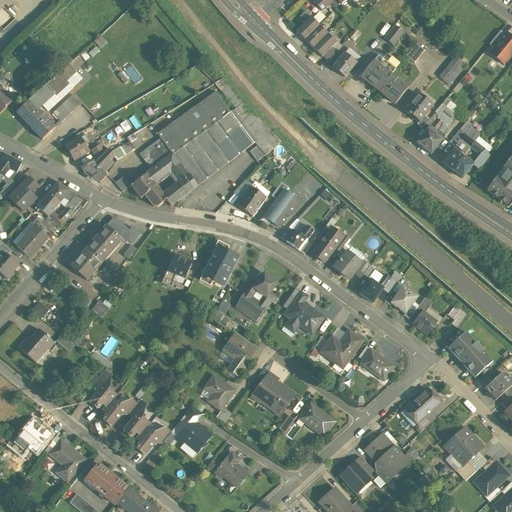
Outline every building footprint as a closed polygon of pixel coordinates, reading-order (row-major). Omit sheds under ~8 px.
[(318,0),(317,0),(314,3),(322,12),(326,8),(318,0)] [(311,18),(296,33),(304,41),(319,26),(311,18)] [(319,26),(304,41),(313,49),(327,35),(319,26)] [(404,33),(395,26),(384,40),(393,47),(404,33)] [(357,31),(350,39),(354,42),(361,34),(357,31)] [(500,32),(489,46),(494,50),(505,35),(500,32)] [(494,50),(490,54),(503,65),(511,53),(511,38),(506,34),(505,35),(494,50)] [(327,35),(313,49),(321,58),(323,57),(331,48),(336,43),(327,35)] [(416,44),(405,57),(414,64),(425,51),(416,44)] [(331,48),(323,57),(328,62),(336,53),(331,48)] [(344,55),(333,69),(344,79),(356,64),(344,55)] [(396,70),(378,56),(373,62),(390,76),(391,76),(396,70)] [(464,67),(455,59),(440,78),(449,86),(464,67)] [(390,76),(373,62),(361,78),(378,91),(390,76)] [(69,65),(46,86),(54,95),(60,89),(62,91),(69,85),(65,81),(75,72),(69,65)] [(8,74),(0,81),(0,83),(4,87),(12,79),(8,74)] [(391,76),(390,76),(378,91),(395,105),(407,89),(391,76)] [(243,104),(223,79),(214,84),(236,109),(230,113),(255,144),(257,147),(258,146),(266,156),(273,150),(281,143),(243,104)] [(54,95),(42,106),(47,112),(72,89),(69,85),(62,91),(60,89),(54,95)] [(46,86),(29,102),(37,110),(42,106),(54,95),(46,86)] [(0,90),(0,89),(0,115),(0,116),(7,109),(13,103),(0,90)] [(140,155),(152,172),(164,162),(230,113),(215,93),(158,135),(161,139),(140,155)] [(72,96),(53,114),(61,123),(81,105),(72,96)] [(418,96),(404,113),(409,117),(410,116),(418,122),(418,123),(423,116),(423,115),(430,105),(418,96)] [(29,102),(16,113),(29,127),(41,115),(37,110),(29,102)] [(445,109),(437,119),(443,124),(445,126),(445,127),(446,127),(454,116),(445,109)] [(55,129),(42,115),(44,113),(41,115),(29,127),(42,141),(55,129)] [(198,187),(255,144),(230,113),(164,162),(170,172),(178,184),(189,176),(198,187)] [(423,116),(418,123),(418,122),(416,125),(421,129),(429,120),(423,116)] [(437,119),(430,128),(436,133),(443,124),(437,119)] [(434,135),(428,131),(417,144),(431,155),(435,149),(437,151),(442,145),(439,143),(441,141),(434,135)] [(465,135),(459,131),(452,140),(457,144),(460,141),(465,135)] [(475,143),(465,135),(460,141),(470,148),(475,143)] [(80,138),(66,147),(74,162),(89,153),(80,138)] [(479,146),(475,143),(470,148),(480,156),(484,150),(482,148),(484,146),(481,143),(479,146)] [(101,145),(93,150),(96,156),(104,151),(101,145)] [(124,145),(115,152),(116,153),(113,154),(114,157),(117,161),(131,151),(127,145),(125,146),(124,145)] [(257,162),(266,156),(258,146),(257,147),(249,152),(257,162)] [(460,153),(454,149),(442,164),(452,171),(462,158),(459,155),(460,153)] [(95,166),(100,173),(101,171),(104,174),(104,173),(113,164),(110,161),(114,157),(113,154),(110,150),(95,166)] [(474,164),(480,169),(490,155),(484,150),(480,156),(474,164)] [(22,164),(5,156),(0,162),(0,164),(15,173),(17,174),(22,164)] [(511,156),(486,192),(509,208),(511,203),(511,156)] [(468,159),(466,161),(462,158),(452,171),(462,179),(474,164),(468,159)] [(152,172),(146,176),(153,183),(170,172),(164,162),(152,172)] [(101,171),(100,173),(95,166),(93,163),(81,170),(83,172),(91,176),(93,180),(100,183),(106,178),(107,176),(104,173),(104,174),(101,171)] [(15,173),(0,164),(0,172),(6,177),(10,180),(15,173)] [(26,175),(18,183),(23,187),(30,179),(30,180),(31,179),(26,175)] [(128,182),(119,188),(122,193),(140,180),(137,175),(128,182)] [(178,184),(162,197),(153,183),(146,176),(131,187),(140,200),(144,197),(152,207),(158,208),(167,201),(172,207),(198,187),(189,176),(178,184)] [(10,180),(6,177),(5,179),(9,184),(5,189),(9,193),(17,184),(10,180)] [(124,177),(115,184),(119,188),(128,182),(124,177)] [(23,187),(10,200),(19,208),(21,205),(27,210),(36,200),(35,198),(34,192),(38,188),(30,180),(30,179),(23,187)] [(58,183),(49,195),(59,203),(68,192),(58,183)] [(281,184),(271,196),(276,200),(283,191),(285,192),(288,189),(281,184)] [(252,188),(238,207),(252,217),(266,198),(252,188)] [(325,190),(320,195),(329,203),(333,198),(325,190)] [(285,192),(283,191),(276,200),(260,221),(268,225),(270,222),(278,228),(301,204),(285,192)] [(77,197),(68,192),(59,203),(60,204),(65,209),(77,197)] [(49,195),(36,209),(47,219),(48,218),(53,213),(60,204),(59,203),(49,195)] [(77,197),(65,209),(67,210),(72,214),(70,216),(75,219),(87,202),(77,197)] [(59,219),(64,223),(70,216),(72,214),(67,210),(59,219)] [(53,213),(48,218),(58,228),(64,223),(59,219),(53,213)] [(47,228),(37,219),(32,225),(36,228),(36,227),(43,233),(47,228)] [(130,231),(122,224),(113,221),(108,226),(123,240),(126,243),(129,240),(133,244),(141,236),(133,228),(130,231)] [(107,225),(86,250),(102,264),(106,259),(118,244),(119,245),(123,240),(108,226),(107,225)] [(305,226),(299,235),(301,236),(308,228),(305,226)] [(36,228),(27,238),(39,249),(49,238),(43,233),(36,227),(36,228)] [(299,235),(295,232),(287,242),(300,252),(307,241),(314,232),(308,228),(301,236),(299,235)] [(343,237),(331,229),(329,232),(322,242),(312,255),(323,263),(334,248),(335,249),(344,238),(343,237)] [(324,229),(317,239),(322,242),(329,232),(324,229)] [(344,238),(335,249),(340,253),(345,246),(350,239),(344,235),(343,237),(344,238)] [(39,249),(27,238),(18,247),(17,248),(24,253),(30,259),(39,249)] [(10,250),(0,240),(0,251),(3,254),(4,253),(8,257),(12,252),(10,250)] [(307,241),(300,252),(305,255),(312,245),(307,241)] [(215,247),(226,253),(229,248),(218,242),(215,247)] [(14,245),(10,250),(12,252),(19,258),(24,253),(17,248),(18,247),(14,245)] [(131,246),(124,256),(129,260),(137,249),(131,246)] [(340,253),(337,255),(342,259),(346,255),(350,250),(345,246),(340,253)] [(218,249),(211,263),(230,273),(238,259),(226,253),(218,249)] [(102,264),(86,250),(72,267),(88,281),(102,264)] [(8,257),(4,253),(3,254),(0,257),(0,273),(8,281),(15,274),(13,273),(18,266),(8,257)] [(355,262),(346,255),(342,259),(335,268),(349,280),(354,274),(362,264),(357,260),(355,262)] [(193,264),(174,256),(171,263),(168,262),(166,268),(169,269),(165,277),(173,280),(175,275),(186,279),(193,264)] [(362,264),(354,274),(361,279),(364,276),(370,267),(364,262),(362,264)] [(211,263),(203,277),(213,282),(223,287),(230,273),(211,263)] [(370,267),(364,276),(368,279),(374,270),(375,271),(376,270),(370,266),(370,267)] [(101,290),(114,277),(106,269),(93,282),(101,290)] [(391,278),(379,269),(377,272),(384,278),(379,285),(383,289),(391,278)] [(264,274),(258,283),(254,280),(250,286),(243,295),(251,300),(256,291),(264,296),(258,305),(265,310),(271,301),(271,300),(275,295),(271,292),(277,283),(264,274)] [(210,287),(213,282),(203,277),(202,276),(199,282),(210,287)] [(173,280),(165,277),(163,284),(172,288),(175,281),(173,280)] [(379,285),(371,280),(366,288),(365,288),(360,294),(373,303),(383,289),(379,285)] [(418,298),(403,287),(397,295),(391,304),(405,314),(406,315),(412,306),(418,298)] [(392,291),(385,302),(390,306),(391,304),(397,295),(392,291)] [(325,318),(304,303),(308,298),(302,293),(285,316),(290,320),(287,324),(296,330),(297,329),(298,329),(300,327),(312,336),(325,318)] [(251,300),(243,295),(238,302),(260,317),(265,310),(258,305),(251,300)] [(98,299),(92,313),(105,318),(111,304),(98,299)] [(417,309),(414,313),(420,317),(423,312),(430,303),(425,299),(417,309)] [(49,312),(39,304),(31,313),(42,322),(49,312)] [(417,309),(412,306),(406,315),(405,314),(404,316),(409,320),(414,313),(417,309)] [(467,316),(455,307),(448,316),(454,321),(451,325),(457,329),(467,316)] [(232,320),(217,311),(212,320),(225,329),(232,320)] [(423,312),(420,317),(413,325),(427,336),(436,325),(437,323),(423,312)] [(436,325),(430,332),(433,334),(439,327),(436,325)] [(48,337),(41,330),(33,339),(30,338),(20,349),(37,365),(56,344),(50,339),(51,338),(49,337),(48,337)] [(349,331),(338,347),(330,341),(321,353),(335,364),(340,358),(347,364),(363,342),(349,331)] [(492,362),(466,333),(448,349),(460,362),(461,361),(464,365),(463,366),(474,379),(492,362)] [(75,345),(63,335),(58,342),(70,352),(75,345)] [(257,350),(235,335),(225,349),(238,358),(228,371),(237,377),(257,350)] [(366,348),(359,358),(364,362),(371,351),(366,348)] [(394,367),(371,351),(364,362),(361,365),(384,381),(394,367)] [(105,371),(98,381),(104,385),(105,386),(112,376),(105,371)] [(279,381),(268,373),(251,397),(259,404),(263,399),(274,407),(271,410),(281,417),(295,397),(277,383),(279,381)] [(511,384),(502,374),(485,390),(495,401),(504,393),(511,385),(511,384)] [(235,391),(214,377),(206,387),(215,393),(208,403),(220,412),(223,408),(235,391)] [(104,385),(90,402),(90,404),(97,410),(97,409),(99,409),(102,405),(106,408),(112,400),(113,401),(116,397),(112,394),(112,393),(112,392),(110,390),(109,390),(108,391),(106,389),(107,389),(107,387),(105,386),(104,385)] [(427,390),(406,409),(419,423),(429,414),(440,405),(427,390)] [(511,394),(508,398),(501,404),(507,411),(511,407),(511,394)] [(133,399),(125,409),(126,409),(125,410),(130,414),(132,411),(133,411),(138,404),(133,399)] [(112,400),(106,408),(103,412),(107,415),(103,420),(104,421),(103,421),(110,426),(111,426),(112,426),(125,410),(126,409),(125,409),(123,407),(122,407),(122,408),(120,406),(120,405),(118,403),(117,403),(116,403),(113,401),(112,400)] [(146,405),(140,401),(138,404),(133,411),(137,415),(138,414),(146,405)] [(335,423),(310,404),(298,420),(324,439),(335,423)] [(203,416),(192,408),(186,416),(190,420),(191,420),(196,424),(203,416)] [(231,414),(223,408),(220,412),(216,418),(224,424),(231,414)] [(138,414),(137,415),(124,431),(124,433),(130,438),(132,438),(136,433),(140,436),(146,429),(150,425),(146,422),(146,421),(144,419),(143,419),(142,419),(140,418),(141,418),(141,416),(138,414)] [(429,414),(419,423),(415,426),(421,433),(435,420),(429,414)] [(294,421),(288,417),(278,430),(284,435),(294,421)] [(196,424),(191,420),(190,420),(176,438),(183,444),(186,440),(199,451),(211,437),(196,424)] [(40,427),(33,422),(24,433),(24,434),(32,441),(31,443),(39,450),(46,441),(45,440),(51,433),(41,425),(40,427)] [(166,428),(158,437),(159,438),(158,439),(163,443),(172,433),(166,428)] [(483,448),(465,428),(444,447),(462,466),(462,467),(467,462),(483,448)] [(20,429),(11,440),(15,444),(24,434),(24,433),(20,429)] [(146,429),(140,436),(136,440),(140,444),(137,448),(137,450),(143,455),(145,455),(158,439),(159,438),(158,437),(156,436),(155,436),(155,437),(153,435),(154,435),(153,434),(153,433),(151,431),(151,432),(150,432),(146,429)] [(382,435),(366,451),(377,463),(394,448),(382,435)] [(57,437),(49,446),(54,450),(62,441),(57,437)] [(86,460),(62,441),(54,450),(51,455),(66,467),(60,475),(68,482),(86,460)] [(377,463),(376,465),(381,470),(386,476),(386,475),(404,459),(403,458),(394,448),(377,463)] [(232,454),(228,459),(227,458),(222,464),(215,474),(222,480),(225,477),(238,487),(248,475),(236,466),(240,461),(232,454)] [(404,459),(386,475),(390,480),(412,459),(408,454),(403,458),(404,459)] [(373,471),(361,458),(356,461),(368,475),(373,471)] [(222,464),(215,459),(207,468),(215,474),(222,464)] [(482,468),(486,473),(496,464),(492,459),(482,468)] [(356,463),(342,476),(341,476),(340,476),(356,494),(357,493),(356,492),(371,479),(372,480),(372,479),(368,475),(356,461),(356,462),(356,463)] [(476,472),(467,462),(462,467),(462,466),(456,472),(465,482),(476,472)] [(112,474),(99,463),(86,480),(117,505),(118,504),(130,489),(117,478),(118,478),(113,473),(112,474)] [(509,477),(497,464),(496,464),(486,473),(475,483),(487,496),(496,487),(509,477)] [(381,470),(376,474),(385,484),(390,480),(386,475),(386,476),(381,470)] [(501,493),(505,497),(511,490),(511,484),(501,493)] [(489,503),(501,493),(496,487),(487,496),(484,498),(489,503)] [(158,511),(131,489),(130,489),(118,504),(127,511),(158,511)] [(352,507),(335,489),(320,503),(328,511),(351,511),(353,510),(354,510),(352,507)] [(511,511),(511,490),(505,497),(493,508),(497,511),(511,511)] [(100,511),(78,494),(70,503),(80,511),(100,511)] [(364,511),(357,503),(352,507),(354,510),(353,510),(355,511),(364,511)]
